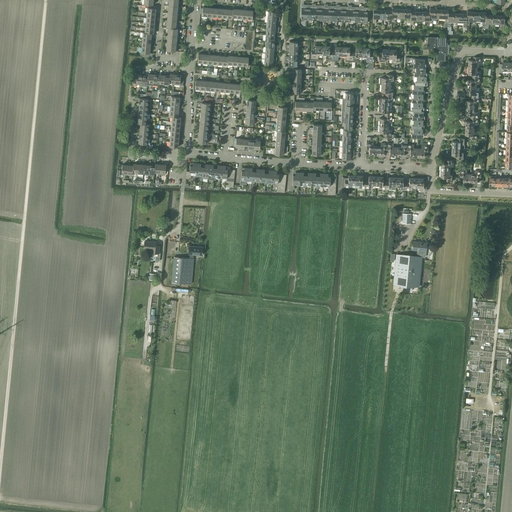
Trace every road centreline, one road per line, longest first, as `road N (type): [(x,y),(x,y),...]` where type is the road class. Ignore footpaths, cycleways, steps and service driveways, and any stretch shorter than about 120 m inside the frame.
road 1 (track): [(0,469),(45,0)]
road 2 (residential): [(185,152),(195,0)]
road 3 (residential): [(359,165),(364,70),(397,72)]
